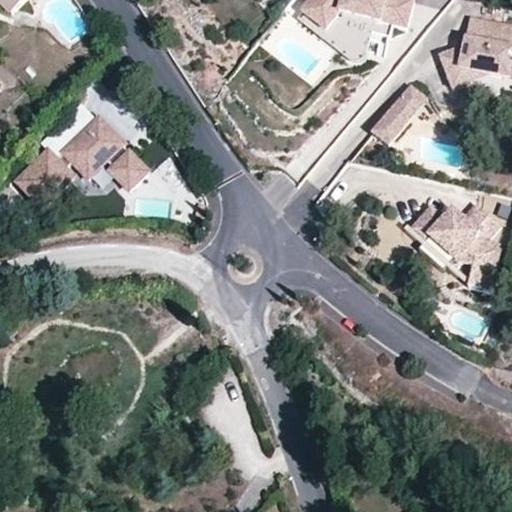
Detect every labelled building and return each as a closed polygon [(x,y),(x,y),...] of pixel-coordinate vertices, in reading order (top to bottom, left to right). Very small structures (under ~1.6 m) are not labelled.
[(0,0),(0,6),(11,17),(26,0),(0,0)] [(403,0),(317,0),(306,15),(331,35),(344,19),(412,35),(420,4),(403,0)] [(511,29),(468,22),(463,50),(438,59),(446,79),(459,74),(472,76),(511,82),(511,29)] [(459,74),(446,79),(451,93),(471,86),(472,76),(459,74)] [(120,103),(136,92),(128,81),(111,92),(120,103)] [(393,147),(432,98),(416,86),(377,134),(393,147)] [(126,159),(120,153),(126,147),(100,121),(58,163),(50,154),(19,185),(44,211),(76,180),(68,172),(75,166),(90,182),(108,164),(115,170),(112,174),(131,193),(151,174),(131,155),(126,159)] [(211,215),(211,210),(210,205),(202,203),(199,219),(209,221),(211,215)] [(500,251),(488,240),(501,227),(480,206),(467,220),(457,230),(446,219),(435,208),(414,229),(427,242),(432,237),(457,262),(459,264),(474,268),(469,289),(491,293),(500,251)] [(457,230),(467,220),(456,209),(446,219),(457,230)] [(457,262),(432,237),(427,242),(453,266),(457,262)] [(474,268),(459,264),(454,285),(469,289),(474,268)]
